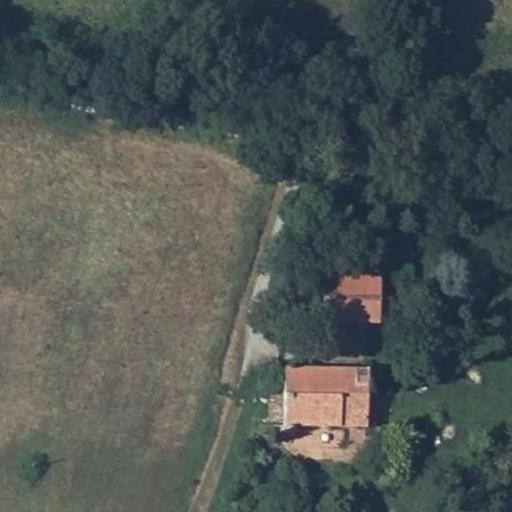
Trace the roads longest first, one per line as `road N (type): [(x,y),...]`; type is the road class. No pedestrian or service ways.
road 1 (track): [(320,92),(192,511)]
road 2 (track): [(198,0),(259,58),(320,92)]
